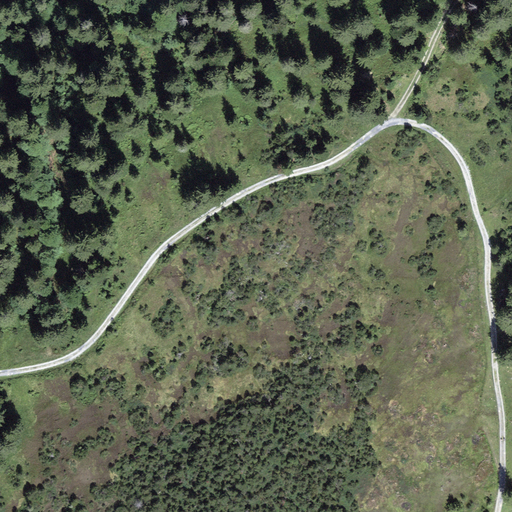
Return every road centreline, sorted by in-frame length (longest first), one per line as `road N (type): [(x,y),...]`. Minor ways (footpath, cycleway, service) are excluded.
road 1 (track): [(387,124),(342,155),(260,184),(181,232),(75,354),(0,373)]
road 2 (track): [(498,511),(502,426),(488,253),(467,174),(429,129),(387,124)]
road 3 (track): [(471,0),(387,124)]
